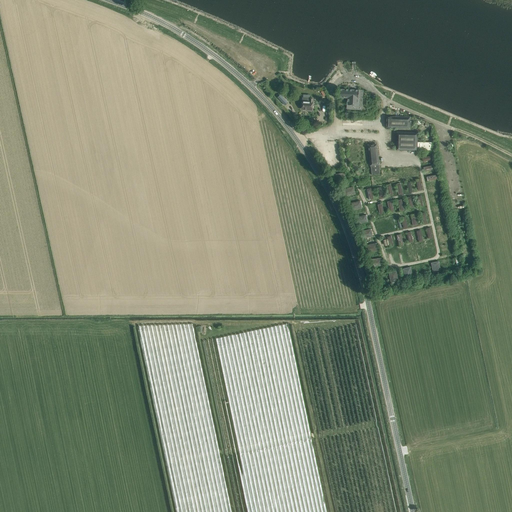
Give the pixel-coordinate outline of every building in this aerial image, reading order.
[(347,108),(362,109),(363,90),(339,89),(339,97),(348,97),(347,108)] [(281,95),(277,99),(285,108),(290,105),(281,95)] [(303,101),(302,109),(312,110),(312,105),(313,105),(313,98),(303,98),(303,101)] [(387,127),(391,127),(410,128),(410,117),(387,117),(387,127)] [(397,141),(396,150),(420,150),(432,150),(432,142),(423,142),(420,142),(418,142),(418,135),(418,134),(418,132),(397,131),(397,135),(399,135),(399,141),(397,141)] [(377,144),(368,145),(371,165),(372,168),(371,168),(372,175),(374,175),(374,174),(378,174),(380,174),(379,167),(379,164),(377,144)] [(345,172),(336,174),(337,181),(346,179),(345,172)] [(354,187),(343,189),(345,196),(355,194),(354,187)] [(361,201),(350,203),(351,210),(362,208),(361,201)] [(431,203),(433,210),(443,208),(442,201),(431,203)] [(433,213),(435,220),(445,218),(444,211),(433,213)] [(367,214),(356,216),(357,223),(368,221),(367,214)] [(435,223),(437,230),(448,227),(446,220),(435,223)] [(371,229),(361,231),(362,238),(373,236),(371,229)] [(437,232),(439,239),(450,237),(448,230),(437,232)] [(440,242),(441,249),(453,247),(451,240),(440,242)] [(376,243),(366,245),(368,253),(378,251),(376,243)] [(381,258),(371,259),(372,267),(382,265),(381,258)] [(435,273),(441,271),(439,261),(432,263),(432,264),(434,273),(435,273)] [(432,264),(425,265),(427,275),(435,274),(435,273),(434,273),(432,264)] [(410,267),(403,269),(406,279),(413,277),(410,267)] [(399,282),(396,271),(389,273),(392,283),(399,282)]
